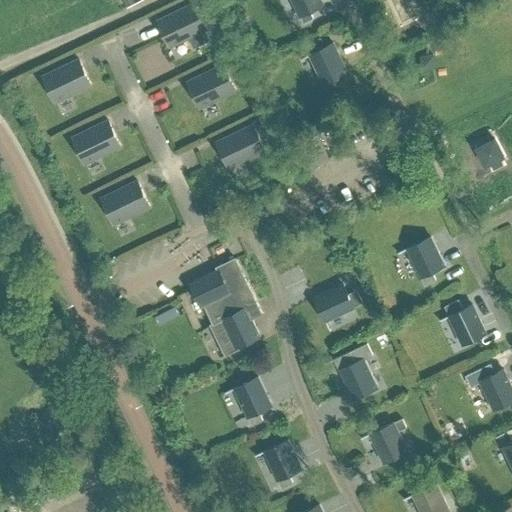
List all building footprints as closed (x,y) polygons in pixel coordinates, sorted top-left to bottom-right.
[(314,17),(310,10),(324,3),(322,0),(293,0),(300,14),(301,14),(304,22),(314,17)] [(158,21),(171,46),(206,29),(194,3),(158,21)] [(334,41),(325,45),(320,37),(306,44),(310,53),(309,53),(324,83),(348,71),(334,41)] [(433,54),(421,55),(422,67),(434,66),(433,54)] [(43,76),(56,101),(92,84),(79,59),(43,76)] [(224,65),(188,82),(200,107),(236,90),(224,65)] [(109,120),(73,137),(85,163),(121,145),(109,120)] [(253,125),(218,142),(229,167),(265,150),(253,125)] [(330,159),(318,134),(318,133),(294,144),(306,170),(330,159)] [(476,147),(486,165),(490,163),(493,169),(504,164),(500,158),(504,156),(495,137),(476,147)] [(138,181),(102,198),(114,223),(150,206),(138,181)] [(408,248),(421,275),(444,264),(431,237),(408,248)] [(218,265),(219,267),(190,281),(201,304),(204,303),(208,313),(253,291),(237,256),(218,265)] [(357,294),(350,297),(344,283),(314,296),(324,320),(354,307),(354,306),(361,303),(357,294)] [(262,312),(253,291),(208,313),(213,323),(210,324),(224,355),(237,349),(236,347),(260,336),(251,317),(262,312)] [(459,298),(445,306),(450,315),(462,343),(486,331),(473,303),(464,307),(459,298)] [(350,351),(335,358),(340,369),(353,396),(377,385),(364,359),(373,355),(367,343),(350,351)] [(511,386),(504,369),(496,373),(491,363),(467,375),(472,385),(481,381),(494,408),(511,398),(511,386)] [(264,418),(260,409),(272,403),(259,375),(235,387),(253,424),(264,418)] [(409,450),(399,429),(407,426),(402,417),(395,420),(394,419),(368,431),(383,462),(409,450)] [(511,426),(507,429),(511,439),(511,442),(503,447),(511,465),(511,426)] [(293,481),(289,472),(301,466),(288,438),(265,450),(282,486),(293,481)] [(421,511),(444,511),(450,510),(436,481),(412,493),(421,511)]
